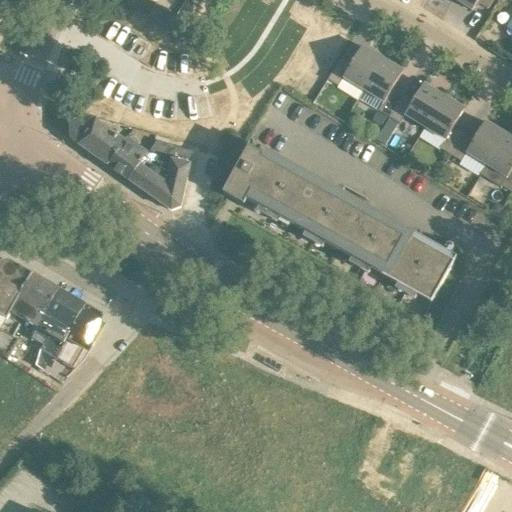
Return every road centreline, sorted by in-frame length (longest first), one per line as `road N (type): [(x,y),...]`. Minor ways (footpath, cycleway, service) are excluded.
road 1 (tertiary): [(511,447),(290,330),(181,259)]
road 2 (unclassified): [(0,467),(125,344),(181,259)]
road 3 (tertiary): [(181,259),(36,155)]
road 4 (residential): [(511,86),(374,0)]
road 5 (residential): [(0,118),(27,77),(56,0)]
